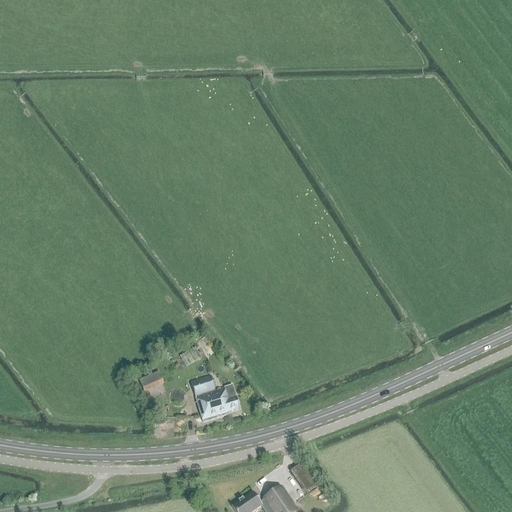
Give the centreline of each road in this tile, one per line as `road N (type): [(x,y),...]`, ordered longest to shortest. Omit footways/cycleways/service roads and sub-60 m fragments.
road 1 (primary): [(102,455),(182,450),(286,428),(511,331)]
road 2 (unclassified): [(101,470),(194,465),(266,448),(511,349)]
